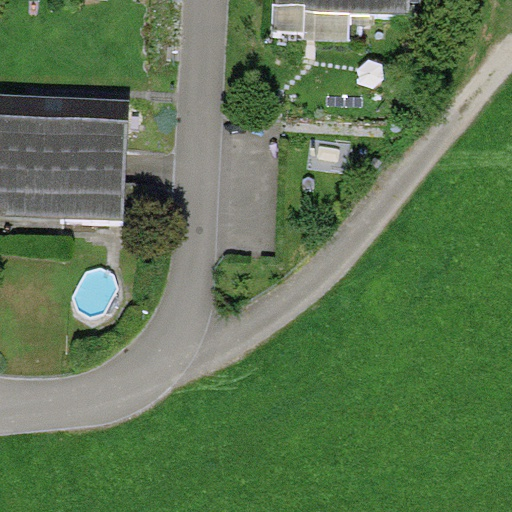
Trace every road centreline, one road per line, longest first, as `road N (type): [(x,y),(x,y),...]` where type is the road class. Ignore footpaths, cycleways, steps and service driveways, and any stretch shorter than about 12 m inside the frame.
road 1 (residential): [(0,408),(83,407),(141,385),(179,358),(198,274),(210,0)]
road 2 (track): [(179,358),(252,330),(511,55)]
